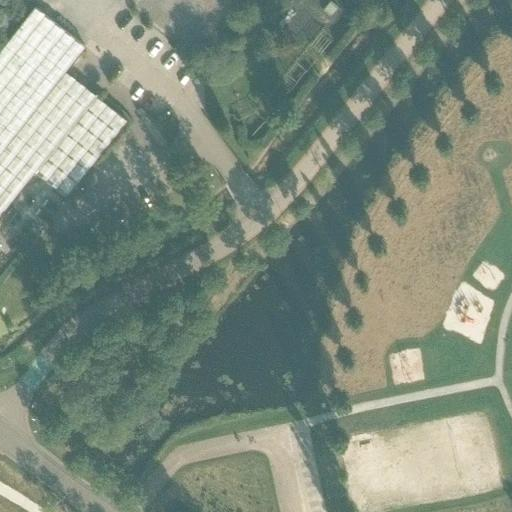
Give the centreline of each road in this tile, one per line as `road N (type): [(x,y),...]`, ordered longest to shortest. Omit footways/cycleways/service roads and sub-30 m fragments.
road 1 (tertiary): [(0,416),(68,334),(228,243),(277,205),(441,0)]
road 2 (secondary): [(105,511),(0,433)]
